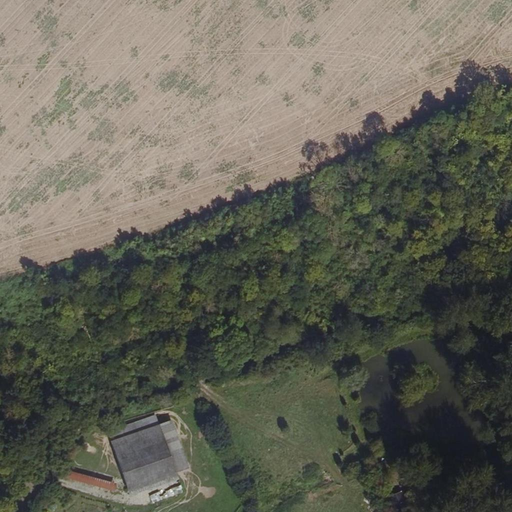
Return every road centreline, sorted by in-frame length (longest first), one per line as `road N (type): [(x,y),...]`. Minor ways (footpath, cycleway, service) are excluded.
road 1 (track): [(13,511),(90,414),(511,281)]
road 2 (track): [(511,422),(460,297)]
